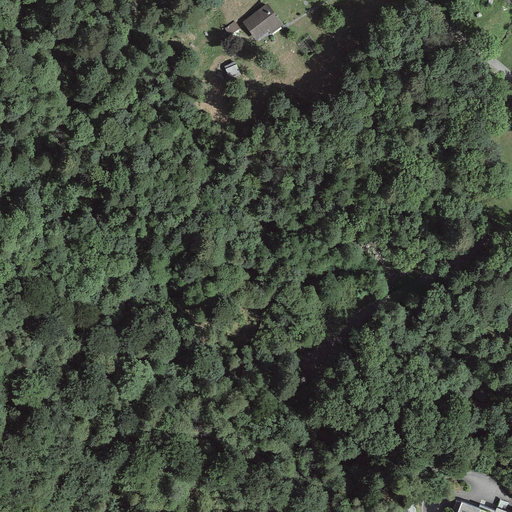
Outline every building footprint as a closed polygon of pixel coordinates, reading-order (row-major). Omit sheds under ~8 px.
[(266,4),(242,22),(257,41),(269,31),(271,34),(283,25),(266,4)] [(239,28),(234,22),(225,29),(230,36),(239,28)] [(235,62),(224,67),(231,79),(241,75),(235,62)] [(400,502),(388,505),(389,511),(415,511),(414,505),(401,508),(400,502)] [(478,509),(462,502),(457,511),(511,511),(496,506),(494,511),(480,505),(478,509)]
